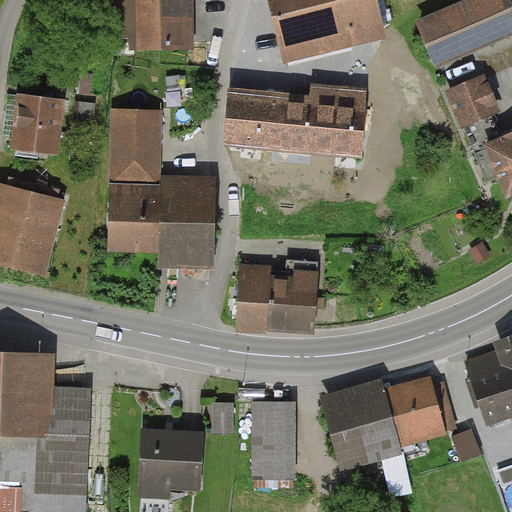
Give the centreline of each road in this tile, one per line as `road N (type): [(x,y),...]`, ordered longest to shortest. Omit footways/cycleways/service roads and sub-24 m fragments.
road 1 (residential): [(210,347),(235,206),(213,160),(212,123),(236,51),(242,0)]
road 2 (tertiary): [(210,347),(295,358),(366,352),(439,332),(511,297)]
road 3 (tertiary): [(0,305),(210,347)]
road 4 (track): [(307,357),(333,511)]
